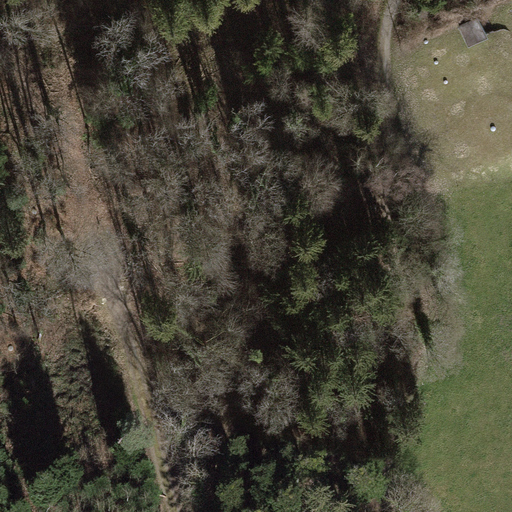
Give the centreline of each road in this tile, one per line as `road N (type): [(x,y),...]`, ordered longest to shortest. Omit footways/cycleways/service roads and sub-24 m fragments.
road 1 (track): [(311,511),(370,348),(387,207),(390,0)]
road 2 (track): [(177,511),(113,265)]
